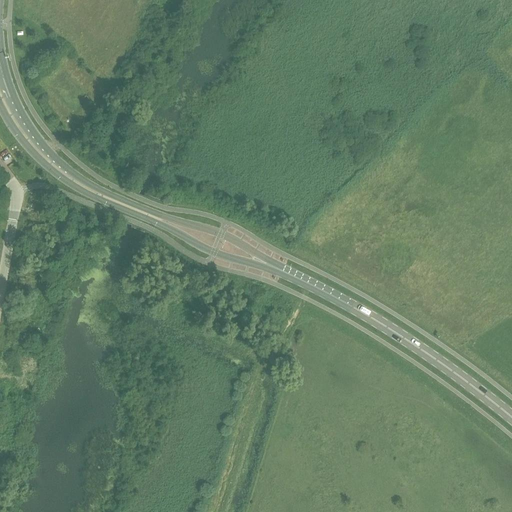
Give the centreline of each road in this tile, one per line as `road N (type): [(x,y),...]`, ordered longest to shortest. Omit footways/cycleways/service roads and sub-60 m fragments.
road 1 (primary): [(279,270),(220,234),(155,214),(63,167),(17,105),(1,58)]
road 2 (primary): [(0,103),(30,149),(67,181),(212,252),(279,270)]
road 3 (primary): [(511,419),(419,350),(279,270)]
